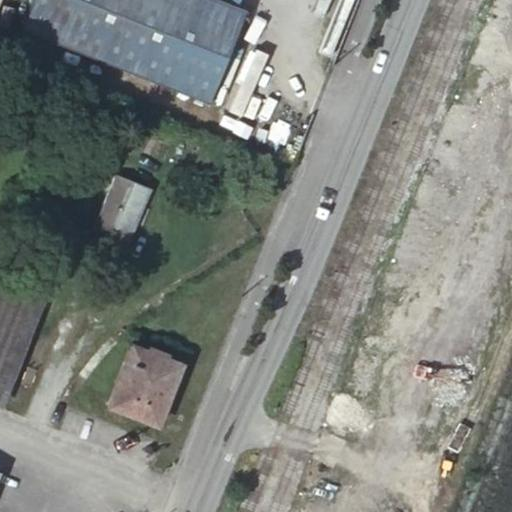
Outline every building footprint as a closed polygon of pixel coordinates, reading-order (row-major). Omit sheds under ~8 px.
[(218,105),(253,10),(224,0),(37,0),(24,35),(218,105)] [(193,162),(211,169),(222,142),(203,135),(193,162)] [(145,189),(111,175),(87,231),(122,245),(145,189)] [(0,394),(42,286),(0,270),(0,394)] [(111,406),(156,423),(180,364),(135,346),(111,406)]
